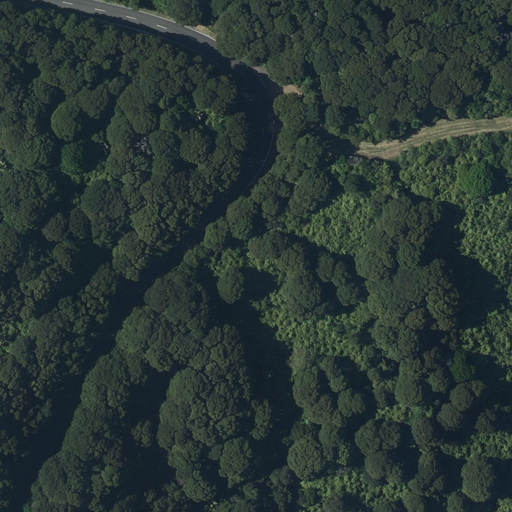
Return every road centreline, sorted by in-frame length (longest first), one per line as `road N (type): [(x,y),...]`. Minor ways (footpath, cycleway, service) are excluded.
road 1 (tertiary): [(51,0),(208,47),(246,80),(263,122),(248,169),(99,339),(45,435),(14,511)]
road 2 (track): [(263,122),(304,127),(332,142),(511,113)]
